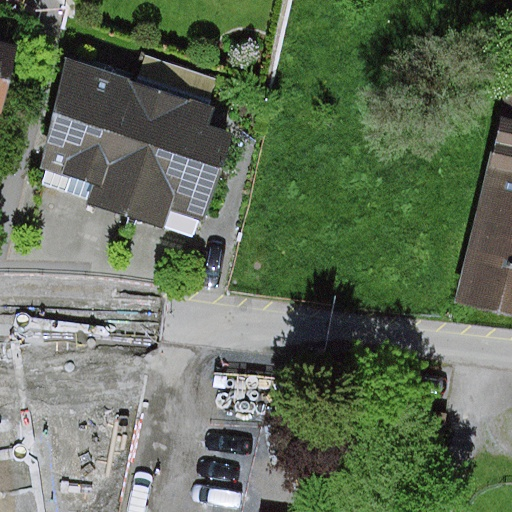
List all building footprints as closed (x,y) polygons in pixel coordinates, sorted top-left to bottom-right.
[(0,98),(16,40),(0,35),(0,98)] [(135,80),(73,60),(38,162),(103,184),(135,80)] [(216,105),(135,80),(103,184),(97,202),(200,234),(232,131),(210,124),(216,105)] [(511,88),(511,89),(486,199),(511,205),(511,88)] [(511,205),(486,199),(461,300),(511,313),(511,205)]
